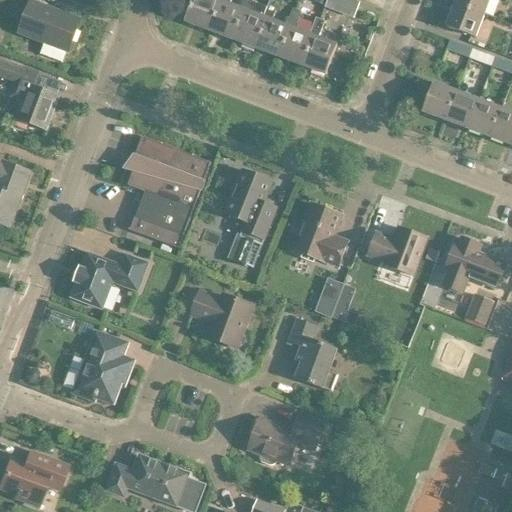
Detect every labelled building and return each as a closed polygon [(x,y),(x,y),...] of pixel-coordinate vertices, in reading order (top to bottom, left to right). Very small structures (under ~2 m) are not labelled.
[(185,22),(210,31),(221,1),(218,0),(185,0),(184,3),(191,6),(185,22)] [(218,0),(221,1),(210,31),(233,40),(244,10),(240,9),(230,5),(231,0),(218,0)] [(243,0),(240,9),(244,10),(233,40),(256,49),(267,18),(264,17),(268,7),(253,1),(253,0),(243,0)] [(287,25),(273,20),(279,5),(281,6),(282,0),(274,0),(274,2),(270,1),(268,7),(264,17),(267,18),(256,49),(279,57),(291,27),(287,25)] [(360,2),(353,0),(328,0),(326,6),(355,16),(360,2)] [(424,17),(429,0),(419,0),(415,13),(424,17)] [(457,0),(456,4),(484,15),(489,0),(457,0)] [(45,43),(41,54),(62,62),(67,51),(69,52),(81,21),(31,1),(19,33),(45,43)] [(475,38),(484,15),(456,4),(447,27),(475,38)] [(293,9),(287,25),(291,27),(279,57),(302,66),(314,36),(310,34),(296,29),(302,13),(293,9)] [(314,36),(302,66),(326,75),(337,45),(319,38),(325,22),(316,18),(310,34),(314,36)] [(447,49),(463,55),(466,47),(450,40),(447,49)] [(473,49),(470,57),(486,63),(489,55),(473,49)] [(511,64),(496,58),(493,66),(508,72),(511,64)] [(21,66),(20,69),(0,61),(0,76),(15,82),(9,96),(23,102),(16,119),(17,119),(29,124),(46,131),(59,96),(34,87),(39,73),(21,66)] [(424,112),(447,121),(458,92),(435,83),(424,112)] [(480,100),(458,92),(447,121),(469,129),(480,100)] [(469,129),(492,138),(503,109),(480,100),(469,129)] [(492,138),(511,145),(511,112),(503,109),(492,138)] [(17,119),(14,126),(26,131),(29,124),(17,119)] [(142,137),(134,157),(138,159),(128,185),(146,192),(136,217),(184,235),(211,163),(142,137)] [(0,225),(9,229),(14,216),(31,172),(4,161),(3,164),(0,163),(0,225)] [(254,268),(265,240),(277,208),(264,203),(273,182),(243,171),(226,214),(246,222),(241,235),(238,234),(228,258),(254,268)] [(348,243),(333,238),(342,215),(313,204),(306,224),(303,223),(299,235),(301,236),(295,251),(324,262),(324,260),(339,266),(348,243)] [(179,249),(184,235),(136,217),(131,229),(129,229),(129,230),(179,249)] [(369,256),(387,263),(386,266),(414,276),(428,239),(400,228),(395,240),(377,234),(369,256)] [(463,293),(467,281),(469,277),(498,289),(507,264),(478,253),(481,246),(463,239),(460,246),(456,245),(447,269),(450,270),(449,274),(444,285),(463,293)] [(440,251),(430,248),(426,259),(436,262),(440,251)] [(77,282),(71,297),(103,309),(113,282),(138,291),(149,263),(125,254),(121,265),(88,253),(82,267),(81,267),(75,282),(77,282)] [(202,292),(200,296),(193,314),(214,322),(209,336),(238,347),(253,306),(224,295),(222,300),(202,292)] [(485,323),(494,301),(477,294),(469,317),(485,323)] [(338,301),(326,297),(319,313),(331,318),(338,301)] [(313,339),(318,326),(299,319),(290,342),(304,347),(300,358),(304,360),(297,378),(333,392),(339,375),(330,371),(338,349),(313,339)] [(126,344),(98,333),(76,392),(94,399),(96,395),(113,401),(124,374),(127,375),(132,362),(121,357),(126,344)] [(511,356),(503,379),(511,382),(511,356)] [(41,374),(38,369),(32,368),(27,371),(26,377),(29,382),(34,383),(39,380),(41,374)] [(300,418),(295,431),(262,419),(256,433),(256,432),(249,450),(261,455),(261,459),(263,462),(272,465),(276,464),(278,461),(290,466),(298,445),(316,451),(325,427),(300,418)] [(38,507),(46,486),(58,491),(68,466),(30,451),(25,465),(10,459),(0,485),(0,489),(16,496),(15,498),(38,507)] [(117,465),(107,491),(124,498),(128,488),(192,511),(196,511),(206,485),(187,478),(189,474),(140,456),(135,471),(117,465)] [(308,497),(303,511),(321,511),(325,502),(308,497)] [(285,511),(286,511),(258,501),(253,511),(285,511)]
